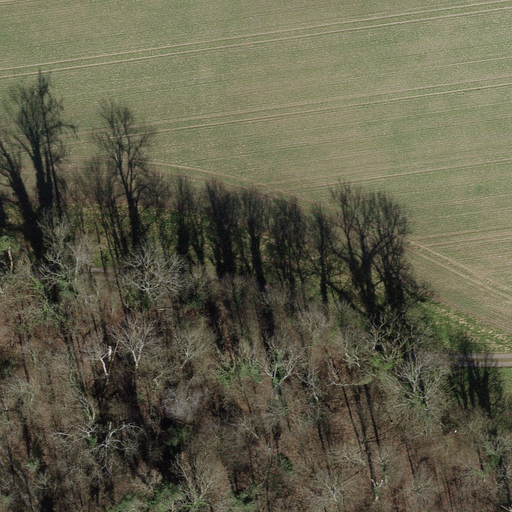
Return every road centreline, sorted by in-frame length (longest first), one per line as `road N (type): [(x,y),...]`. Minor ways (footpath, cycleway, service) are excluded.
road 1 (track): [(511,355),(394,357),(280,289),(0,269)]
road 2 (track): [(511,454),(394,357)]
